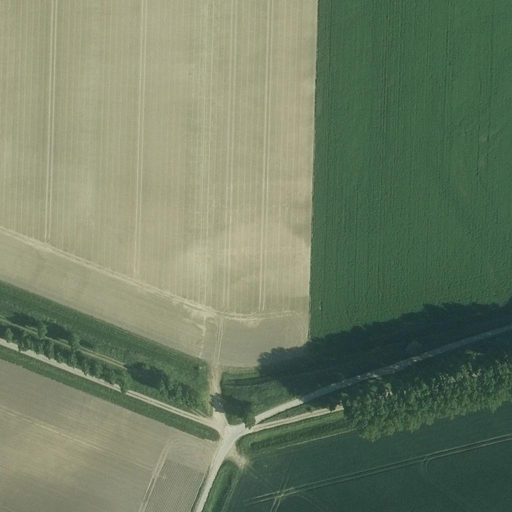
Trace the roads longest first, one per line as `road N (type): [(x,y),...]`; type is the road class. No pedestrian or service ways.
road 1 (track): [(511,364),(233,433),(0,342)]
road 2 (unclassified): [(198,511),(224,446),(247,424),(511,326)]
